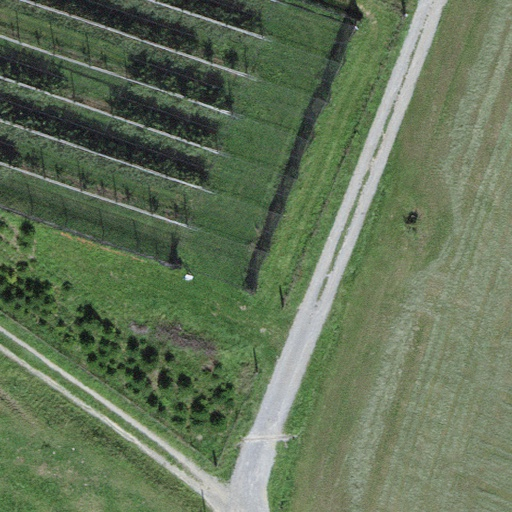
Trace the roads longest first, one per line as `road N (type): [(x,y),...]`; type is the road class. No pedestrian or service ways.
road 1 (track): [(247,511),(268,435),(436,0)]
road 2 (track): [(0,337),(156,446),(229,511)]
